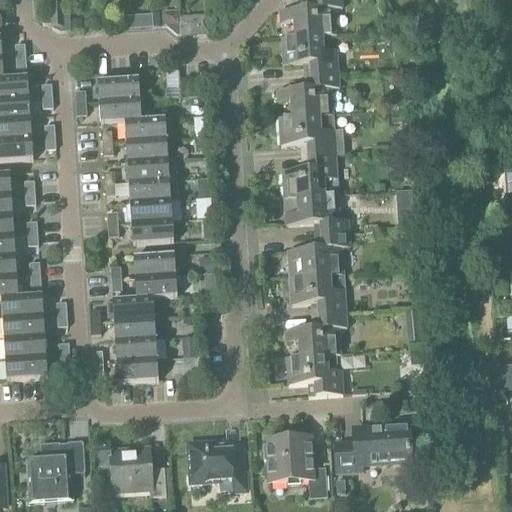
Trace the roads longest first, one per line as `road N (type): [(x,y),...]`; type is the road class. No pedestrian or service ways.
road 1 (residential): [(229,55),(245,328),(230,331),(236,410)]
road 2 (residential): [(87,415),(61,51)]
road 3 (residential): [(61,51),(160,45),(180,58),(229,55)]
road 4 (residential): [(236,410),(87,415)]
road 5 (residential): [(359,402),(236,410)]
